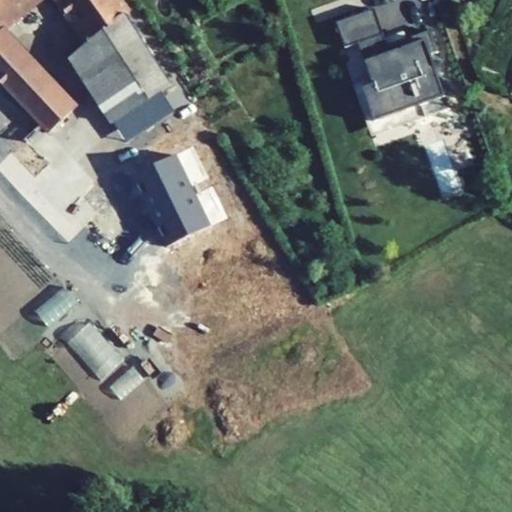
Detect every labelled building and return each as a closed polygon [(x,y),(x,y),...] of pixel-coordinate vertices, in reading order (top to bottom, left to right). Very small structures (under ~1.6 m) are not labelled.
[(9,24),(40,0),(0,0),(0,19),(3,17),(9,24)] [(111,24),(93,0),(56,0),(87,43),(68,58),(111,124),(169,86),(123,16),(111,24)] [(127,13),(118,0),(93,0),(111,24),(123,16),(127,13)] [(357,45),(360,55),(385,47),(373,10),(337,22),(346,48),(357,45)] [(216,62),(247,47),(230,13),(198,28),(216,62)] [(0,19),(0,31),(3,29),(9,24),(3,17),(0,19)] [(0,81),(49,133),(76,107),(3,29),(0,31),(0,81)] [(360,86),(372,120),(443,96),(422,34),(385,47),(360,55),(369,83),(360,86)] [(175,152),(129,176),(166,248),(212,224),(175,152)]
